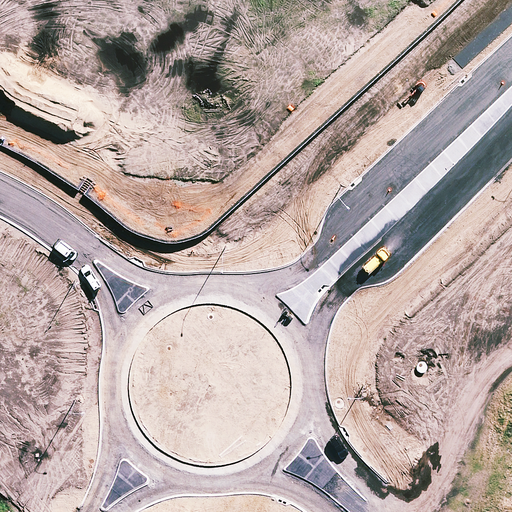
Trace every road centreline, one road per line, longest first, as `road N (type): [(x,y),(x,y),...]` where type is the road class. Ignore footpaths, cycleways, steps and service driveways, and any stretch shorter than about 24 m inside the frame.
road 1 (tertiary): [(235,289),(297,272),(511,68)]
road 2 (tertiary): [(511,123),(350,280),(320,318),(310,371)]
road 3 (residential): [(309,403),(384,511)]
road 4 (residential): [(74,244),(135,274),(189,287)]
